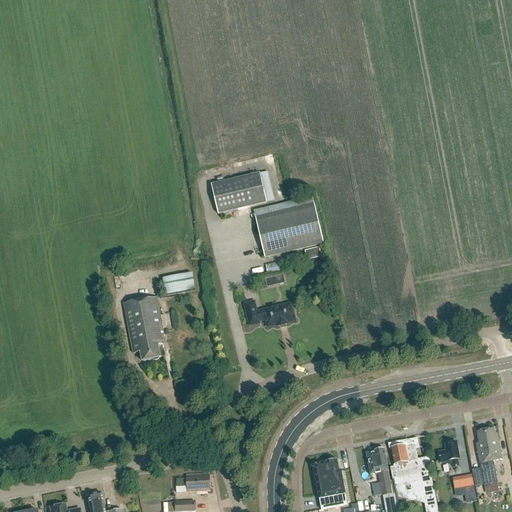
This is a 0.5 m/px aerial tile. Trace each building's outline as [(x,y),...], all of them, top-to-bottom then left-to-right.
[(260,174),(211,185),(218,215),(267,203),(260,174)] [(265,258),(324,244),(315,205),(256,218),(265,258)] [(319,249),(305,252),(307,262),(321,259),(319,249)] [(269,279),(285,276),(281,262),(266,265),(269,279)] [(165,296),(195,290),(192,274),(162,279),(165,296)] [(161,359),(159,347),(163,346),(161,334),(163,334),(157,299),(124,305),(134,355),(141,353),(142,362),(161,359)] [(257,315),(254,303),(245,305),(250,326),(259,324),(259,322),(266,321),(267,328),(277,326),(277,328),(288,325),(287,323),(295,321),(291,305),(260,312),(260,314),(257,315)] [(497,441),(495,430),(477,433),(480,444),(477,445),(485,486),(498,484),(494,462),(502,461),(499,441),(497,441)] [(398,505),(415,502),(425,505),(426,511),(438,511),(428,459),(418,461),(415,446),(417,446),(416,440),(388,445),(389,450),(391,450),(394,468),(390,469),(396,495),(398,505)] [(459,467),(458,460),(460,460),(457,443),(446,445),(447,452),(439,454),(441,463),(452,461),(453,468),(459,467)] [(383,497),(392,496),(388,473),(388,472),(384,451),(375,453),(367,455),(371,476),(379,474),(383,497)] [(321,510),(348,505),(341,472),(339,472),(337,461),(326,463),(326,464),(316,465),(315,464),(312,468),(314,469),(321,510)] [(210,492),(210,475),(186,476),(187,479),(177,480),(177,488),(187,487),(187,493),(210,492)] [(474,487),(464,488),(466,503),(476,501),(474,487)] [(111,511),(104,511),(101,493),(95,494),(91,494),(91,495),(86,496),(89,511),(121,511),(121,510),(111,511)] [(399,511),(398,505),(396,495),(392,496),(383,497),(385,511),(399,511)] [(194,501),(173,502),(174,511),(190,511),(195,511),(194,501)]
